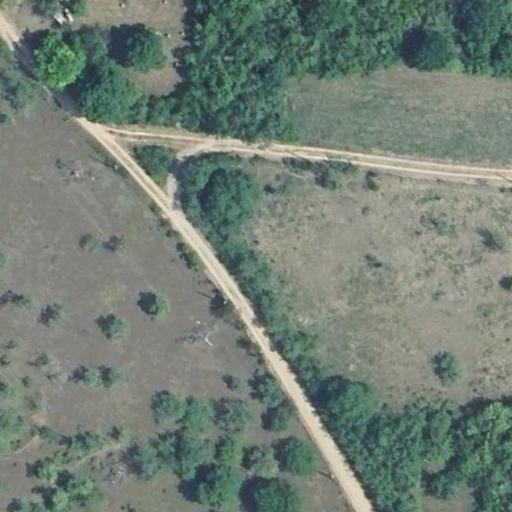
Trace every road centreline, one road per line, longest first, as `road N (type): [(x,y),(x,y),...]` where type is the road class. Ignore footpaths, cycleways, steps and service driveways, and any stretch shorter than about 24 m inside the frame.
road 1 (track): [(368,511),(191,236),(48,85),(0,18)]
road 2 (track): [(99,133),(511,176)]
